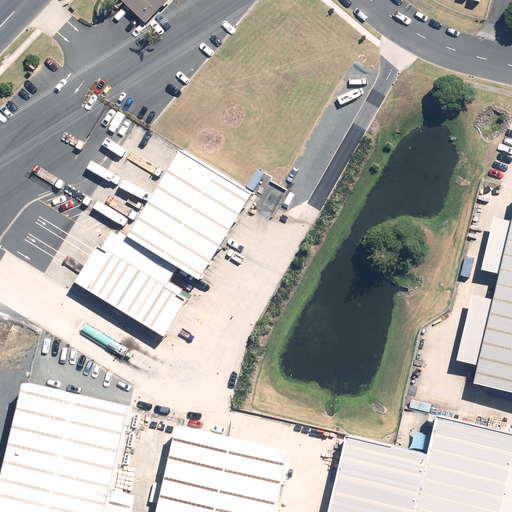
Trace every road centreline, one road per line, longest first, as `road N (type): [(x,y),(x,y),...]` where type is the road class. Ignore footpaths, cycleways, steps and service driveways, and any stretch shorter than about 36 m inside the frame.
road 1 (unknown): [(511,192),(446,383),(458,401),(511,412)]
road 2 (tertiary): [(511,65),(468,53),(366,0)]
